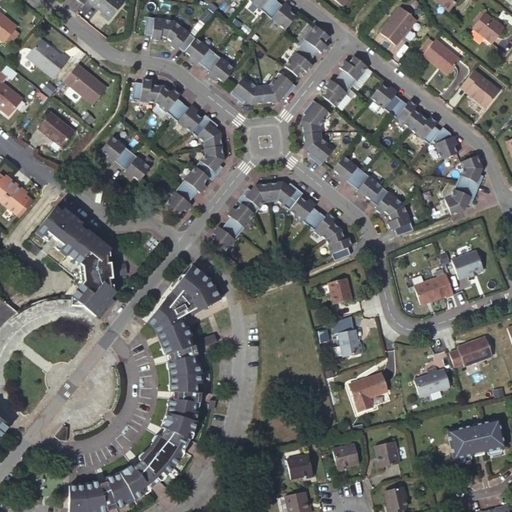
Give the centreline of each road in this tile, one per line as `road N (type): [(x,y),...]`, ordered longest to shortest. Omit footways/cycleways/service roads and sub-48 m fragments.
road 1 (residential): [(279,153),(365,224),(401,325),(414,329),(511,296)]
road 2 (residential): [(0,474),(180,246)]
road 3 (residential): [(41,0),(113,55),(181,73),(251,130)]
road 4 (residential): [(343,41),(483,149),(502,200)]
road 5 (residential): [(180,246),(149,226),(105,227),(0,142)]
